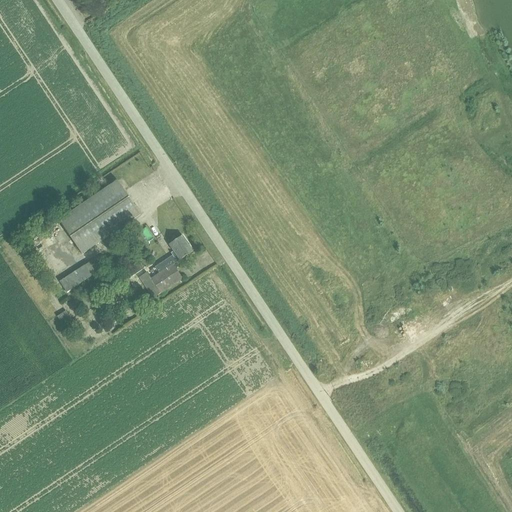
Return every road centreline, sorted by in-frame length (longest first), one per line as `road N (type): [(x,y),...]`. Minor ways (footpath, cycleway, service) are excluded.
road 1 (unclassified): [(397,511),(57,0)]
road 2 (track): [(377,369),(511,280)]
